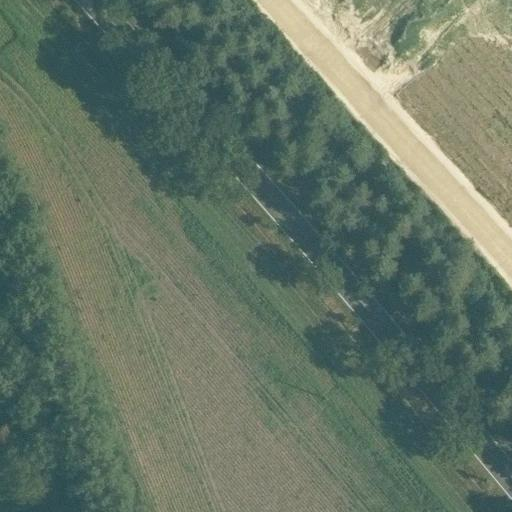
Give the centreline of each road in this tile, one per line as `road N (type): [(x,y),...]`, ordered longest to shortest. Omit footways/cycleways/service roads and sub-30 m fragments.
road 1 (tertiary): [(511,471),(104,0)]
road 2 (track): [(511,268),(274,0)]
road 3 (unclassified): [(0,336),(62,511)]
